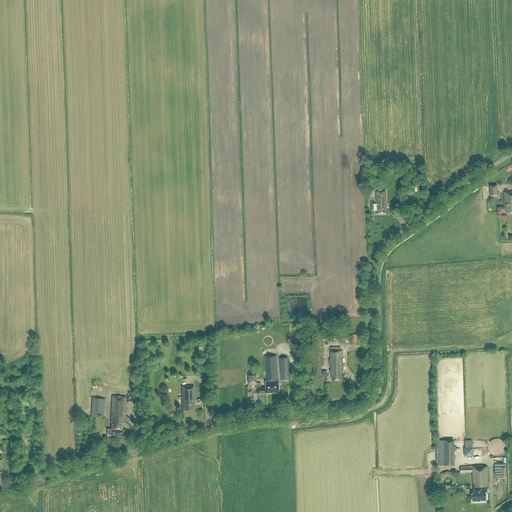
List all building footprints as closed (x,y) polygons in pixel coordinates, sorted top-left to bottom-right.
[(497,186),(490,186),(491,197),(494,197),(494,198),(499,198),(499,193),(497,193),(497,186)] [(377,214),(386,213),(386,192),(376,192),(377,204),(373,204),(374,211),(377,211),(377,214)] [(340,351),(340,347),(330,348),(331,359),(330,359),(330,366),(331,366),(331,369),(330,370),(330,375),(332,375),(332,381),(342,380),(341,373),(343,373),(342,351),(340,351)] [(265,381),(266,388),(266,393),(279,393),(278,381),(277,356),(265,357),(266,381),(265,381)] [(282,381),(289,380),(288,358),(280,358),(282,381)] [(307,377),(313,376),(313,377),(321,376),(321,358),(313,358),(313,370),(307,370),(307,377)] [(266,393),(266,388),(261,388),(261,383),(256,383),(256,372),(248,372),(249,385),(256,385),(256,389),(257,389),(258,392),(257,392),(257,394),(258,394),(266,393)] [(182,410),(194,410),(194,386),(182,386),(182,410)] [(124,416),(125,397),(112,396),(111,423),(111,429),(107,429),(107,435),(122,436),(123,430),(122,430),(123,416),(124,416)] [(104,417),(105,399),(92,398),(91,416),(104,417)] [(454,464),(453,441),(439,441),(440,466),(452,466),(454,464)] [(486,489),(488,489),(487,467),(482,467),(482,466),(472,466),(472,468),(460,468),(460,473),(472,472),(473,493),(472,493),(472,501),(486,501),(486,489)]
